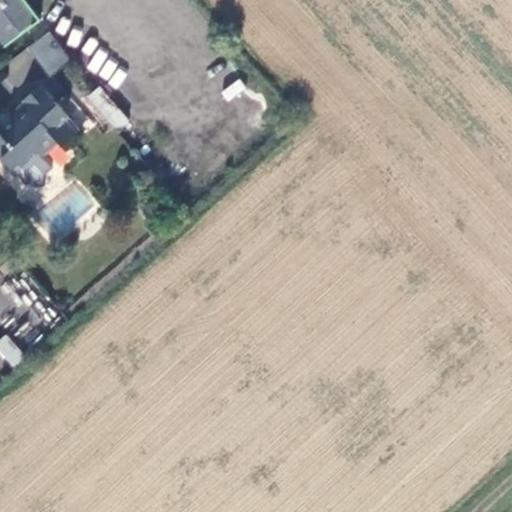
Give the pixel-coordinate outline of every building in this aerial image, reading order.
[(0,0),(0,51),(47,15),(35,0),(0,0)] [(56,27),(35,44),(57,73),(78,56),(56,27)] [(21,170),(31,180),(46,181),(47,173),(56,165),(56,157),(50,150),(63,139),(66,143),(81,130),(69,117),(73,114),(45,82),(26,99),(28,101),(16,112),(15,119),(3,130),(0,126),(0,155),(6,155),(20,171),(21,170)] [(81,93),(70,103),(88,124),(100,114),(81,93)] [(0,278),(7,286),(27,269),(12,251),(0,262),(0,278)] [(0,355),(15,366),(26,352),(2,334),(0,337),(0,355)]
